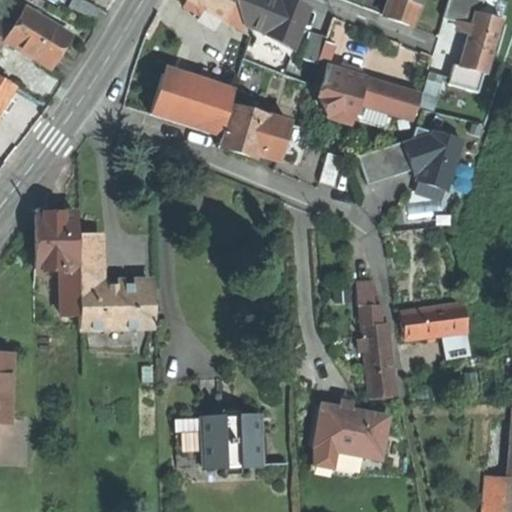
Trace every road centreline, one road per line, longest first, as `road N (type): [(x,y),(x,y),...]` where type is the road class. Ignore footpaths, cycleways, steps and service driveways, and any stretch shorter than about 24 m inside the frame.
road 1 (residential): [(83,102),(364,222),(394,339)]
road 2 (track): [(427,511),(394,339)]
road 3 (secondary): [(0,210),(83,102)]
road 4 (residential): [(315,0),(429,45)]
road 5 (secondary): [(83,102),(147,0)]
